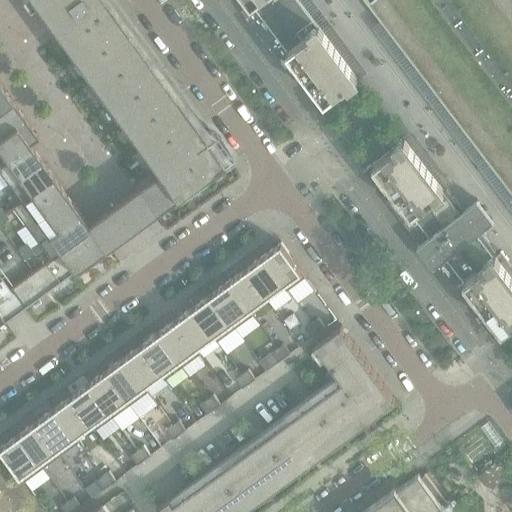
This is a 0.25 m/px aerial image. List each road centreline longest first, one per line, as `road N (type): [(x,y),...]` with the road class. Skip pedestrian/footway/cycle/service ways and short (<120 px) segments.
road 1 (residential): [(0,383),(274,182)]
road 2 (residential): [(274,182),(447,414)]
road 3 (residential): [(140,0),(274,182)]
road 4 (residential): [(447,414),(314,511)]
